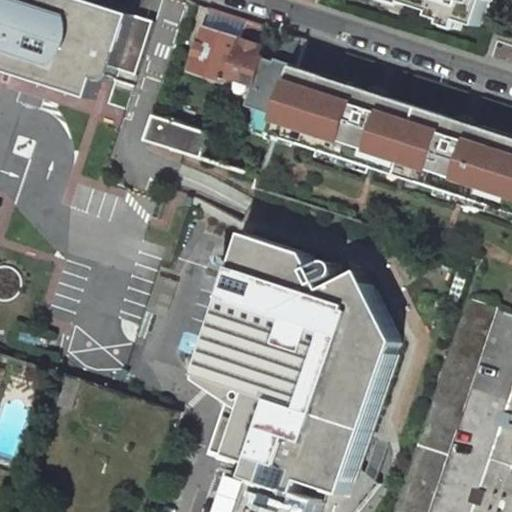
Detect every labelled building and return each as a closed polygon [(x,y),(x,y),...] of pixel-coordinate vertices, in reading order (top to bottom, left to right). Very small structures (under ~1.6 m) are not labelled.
[(0,0),(0,64),(13,68),(11,72),(97,100),(103,80),(109,81),(115,79),(120,74),(122,70),(139,16),(89,0),(0,0)] [(406,0),(405,3),(479,27),(488,0),(406,0)] [(254,38),(258,24),(214,11),(210,25),(254,38)] [(193,70),(230,82),(232,76),(244,40),(207,28),(193,70)] [(232,76),(290,95),(299,68),(309,39),(308,39),(289,33),(282,52),(244,40),(232,76)] [(304,144),(386,171),(388,164),(405,170),(425,108),(394,98),(393,102),(364,93),(365,89),(361,88),(347,83),(323,75),(299,68),(290,95),(278,131),(278,132),(305,141),(304,144)] [(421,182),(511,211),(511,140),(510,140),(494,131),(481,126),(480,130),(452,121),(453,117),(425,108),(405,170),(423,175),(421,182)] [(214,131),(157,113),(149,140),(176,149),(205,158),(214,131)] [(366,466),(406,342),(370,270),(332,291),(329,283),(340,278),(342,276),(344,273),(344,271),(344,269),(343,267),(340,264),(337,262),(334,263),(321,268),(313,251),(252,234),(204,375),(216,380),(215,383),(216,387),(217,389),(221,391),(224,391),(226,390),(228,388),(230,384),(250,391),(232,443),(226,441),(221,455),(251,465),(253,461),(260,463),(255,478),(330,503),(326,511),(358,511),(361,504),(364,507),(370,492),(374,496),(384,484),(366,466)] [(0,264),(0,297),(5,299),(11,298),(18,294),(21,289),(23,283),(22,276),(18,269),(13,266),(6,264),(0,265),(0,264)] [(430,511),(498,308),(469,299),(399,511),(430,511)] [(67,376),(0,354),(0,386),(5,388),(6,386),(34,395),(29,410),(26,409),(11,455),(0,488),(0,493),(25,502),(67,376)] [(163,380),(141,372),(133,396),(156,403),(163,380)] [(511,511),(511,422),(511,426),(511,440),(495,490),(490,489),(485,503),(490,505),(488,511),(511,511)] [(238,473),(225,511),(326,511),(330,503),(255,478),(238,473)]
